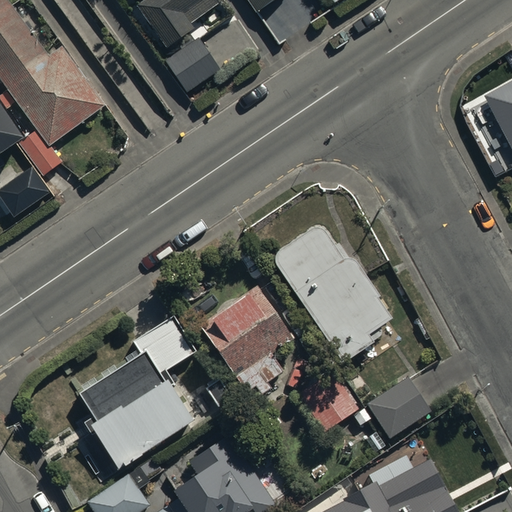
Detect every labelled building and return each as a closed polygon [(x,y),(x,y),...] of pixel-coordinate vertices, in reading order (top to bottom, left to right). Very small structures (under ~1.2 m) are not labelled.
[(25,154),(23,156),(42,183),(63,168),(52,153),(107,114),(65,55),(50,65),(2,0),(0,0),(0,84),(35,134),(19,146),(25,154)] [(219,3),(216,0),(128,0),(167,53),(161,57),(185,91),(220,66),(190,24),(219,3)] [(244,0),(259,20),(287,0),(244,0)] [(324,0),(333,13),(352,0),(324,0)] [(511,81),(486,95),(511,144),(511,81)] [(25,154),(19,146),(0,119),(0,172),(23,156),(25,154)] [(273,264),(342,363),(375,342),(369,332),(389,319),(375,297),(377,295),(354,261),(354,260),(353,259),(352,259),(352,258),(351,258),(350,258),(350,257),(349,257),(348,257),(347,257),(346,257),(345,257),(344,258),(343,258),(342,258),(329,238),(329,237),(329,236),(328,236),(328,235),(328,234),(328,233),(327,233),(327,232),(326,232),(326,231),(325,231),(324,230),(323,230),(323,229),(322,229),(321,229),(321,228),(320,228),(319,228),(318,228),(318,227),(317,227),(316,227),(315,227),(314,227),(313,227),(312,227),(312,228),(311,228),(310,228),(309,228),(308,229),(275,254),(274,255),(273,256),(272,257),(272,258),(272,259),(272,260),(272,261),(272,262),(273,262),(273,263),(273,264)] [(200,322),(245,391),(256,384),(262,392),(271,386),(267,381),(284,370),(272,352),(294,337),(259,284),(251,290),(248,286),(209,311),(211,315),(200,322)] [(96,429),(119,468),(195,423),(174,386),(177,385),(167,368),(196,351),(176,316),(134,341),(141,353),(79,389),(94,415),(85,420),(92,432),(96,429)] [(364,402),(385,434),(428,406),(407,374),(364,402)] [(298,396),(321,433),(353,413),(330,376),(298,396)] [(259,511),(272,504),(227,435),(189,460),(196,471),(169,489),(174,495),(148,511),(259,511)] [(454,511),(427,456),(408,465),(403,454),(365,473),(367,476),(336,491),(339,497),(307,511),(454,511)] [(128,469),(85,497),(94,511),(128,511),(148,499),(128,469)]
